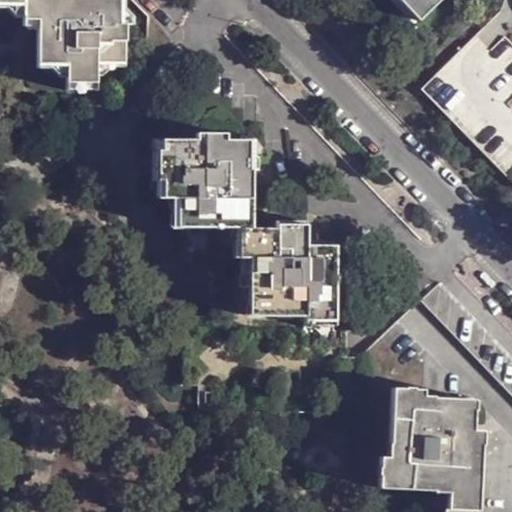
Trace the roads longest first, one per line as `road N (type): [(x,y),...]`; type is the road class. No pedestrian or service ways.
road 1 (residential): [(251,0),(511,270)]
road 2 (residential): [(89,155),(240,0)]
road 3 (unknown): [(0,38),(13,48),(29,90),(89,155)]
